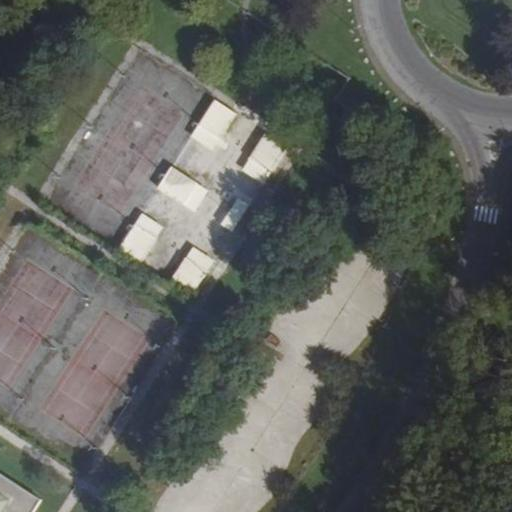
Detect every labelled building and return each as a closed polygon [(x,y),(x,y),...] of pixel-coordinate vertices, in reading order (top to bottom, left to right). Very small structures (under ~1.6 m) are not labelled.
[(219,99),(195,136),(217,150),(241,113),(219,99)] [(270,184),(290,144),(266,132),(246,172),(270,184)] [(200,211),(213,188),(174,166),(161,189),(200,211)] [(242,196),(225,224),(237,231),(254,203),(242,196)] [(145,263),(167,225),(145,212),(122,249),(145,263)] [(196,293),(218,259),(196,245),(174,279),(196,293)] [(0,511),(31,511),(40,500),(0,474),(0,511)]
